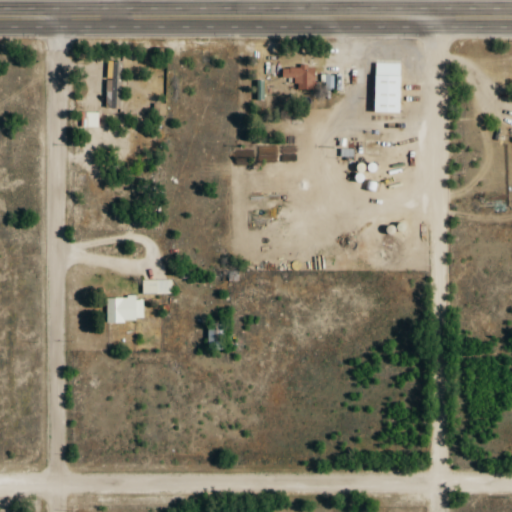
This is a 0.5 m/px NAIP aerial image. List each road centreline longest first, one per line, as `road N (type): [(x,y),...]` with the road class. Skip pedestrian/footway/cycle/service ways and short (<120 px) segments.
road 1 (residential): [(511,484),(0,486)]
road 2 (primary): [(511,22),(0,23)]
road 3 (residential): [(60,511),(56,23)]
road 4 (residential): [(437,511),(441,23)]
